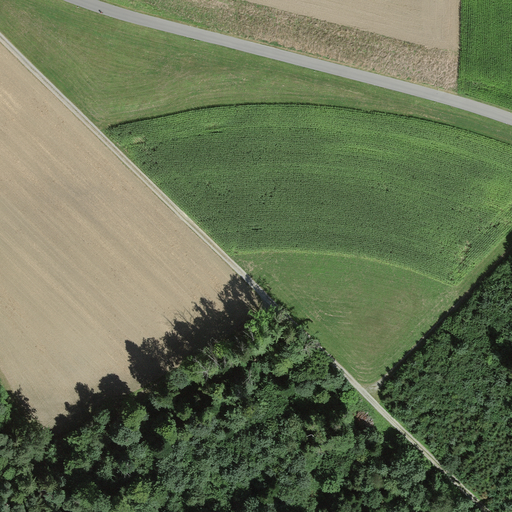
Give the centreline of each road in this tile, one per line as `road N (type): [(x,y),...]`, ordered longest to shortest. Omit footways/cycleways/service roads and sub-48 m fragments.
road 1 (tertiary): [(511,119),(80,0)]
road 2 (track): [(0,34),(275,304)]
road 3 (track): [(275,304),(490,511)]
road 4 (track): [(275,304),(118,414),(101,456),(99,511)]
road 5 (track): [(365,396),(511,247)]
